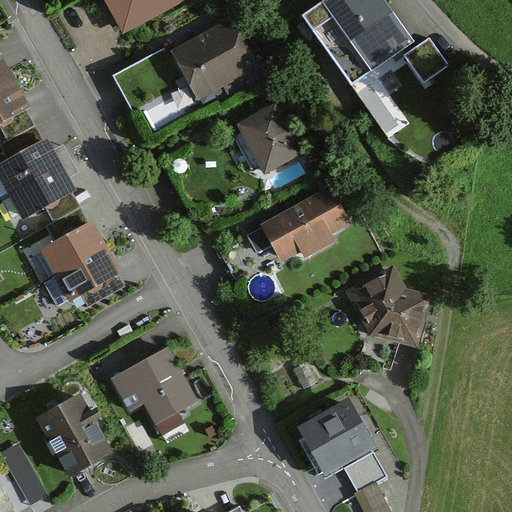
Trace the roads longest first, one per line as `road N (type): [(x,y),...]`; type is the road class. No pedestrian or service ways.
road 1 (residential): [(22,0),(180,282)]
road 2 (residential): [(180,282),(275,455)]
road 3 (residential): [(18,380),(180,282)]
road 4 (residential): [(98,511),(151,486),(275,455)]
